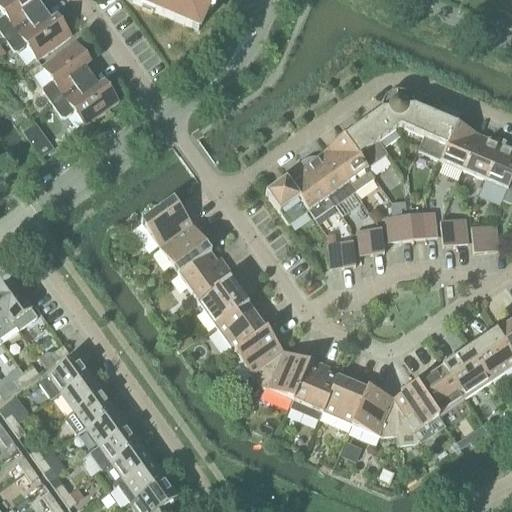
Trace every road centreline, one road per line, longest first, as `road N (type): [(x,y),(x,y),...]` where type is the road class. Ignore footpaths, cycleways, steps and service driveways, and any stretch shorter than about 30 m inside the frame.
road 1 (residential): [(218,195),(309,321),(386,356),(511,275)]
road 2 (residential): [(202,511),(198,487),(10,228)]
road 3 (residential): [(511,124),(400,74),(218,195)]
road 4 (residential): [(10,228),(168,113)]
road 5 (residential): [(168,113),(223,76),(267,0)]
road 6 (residential): [(168,113),(81,0)]
